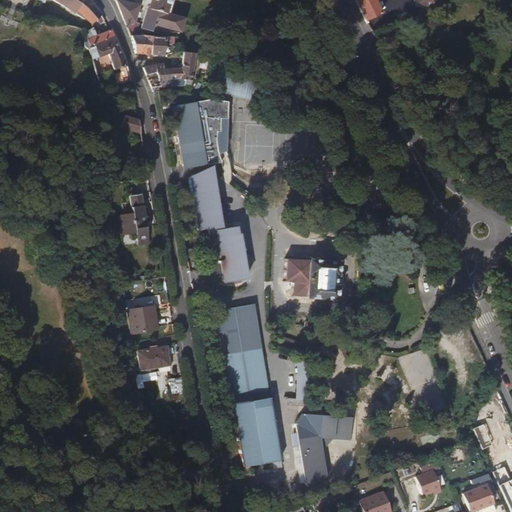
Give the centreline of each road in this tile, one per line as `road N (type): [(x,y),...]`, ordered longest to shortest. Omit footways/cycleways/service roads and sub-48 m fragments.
road 1 (residential): [(104,0),(147,109),(224,511)]
road 2 (secondary): [(392,112),(424,192),(459,233)]
road 3 (secondary): [(478,212),(392,112)]
road 4 (secondary): [(392,112),(338,0)]
